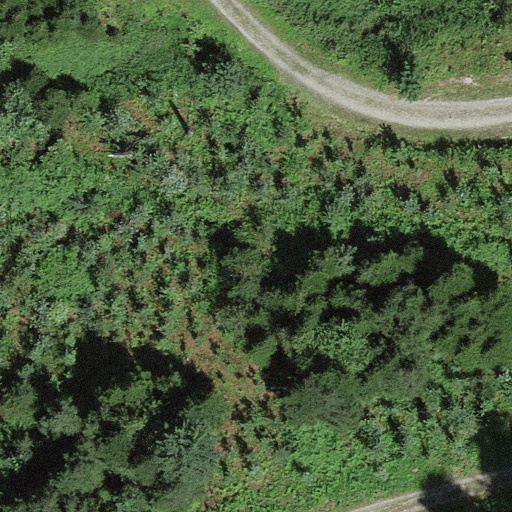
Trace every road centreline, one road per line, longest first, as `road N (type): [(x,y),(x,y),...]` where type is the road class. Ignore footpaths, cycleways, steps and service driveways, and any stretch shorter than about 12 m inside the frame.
road 1 (track): [(511,108),(458,116),(393,112),(333,95),(272,56),(224,0)]
road 2 (track): [(511,474),(391,511)]
